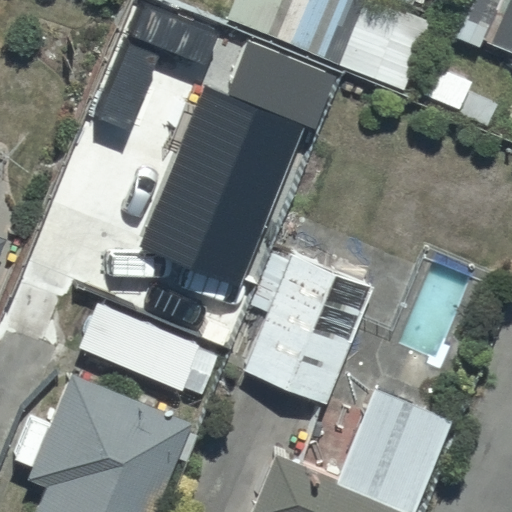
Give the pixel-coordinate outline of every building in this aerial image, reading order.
[(223,0),(220,9),(400,87),(429,18),(388,0),(223,0)] [(511,0),(494,0),(480,32),(511,45),(511,0)] [(32,251),(2,323),(45,341),(75,270),(70,268),(84,234),(43,217),(29,250),(32,251)] [(263,306),(239,361),(323,397),(372,279),(289,244),(285,252),(269,245),(246,299),(263,306)] [(40,478),(25,511),(143,511),(169,451),(187,458),(199,430),(181,423),(185,414),(66,363),(44,416),(28,409),(10,450),(25,457),(20,470),(40,478)] [(404,511),(447,410),(370,378),(355,414),(320,399),(296,455),(270,444),(243,508),(251,511),(404,511)]
